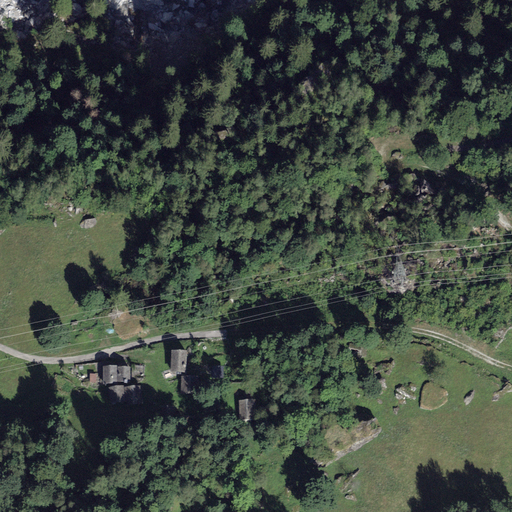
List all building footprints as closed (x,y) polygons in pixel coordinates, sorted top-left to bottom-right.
[(187,353),(172,353),(170,374),(186,374),(187,353)] [(223,368),(211,369),(211,380),(223,379),(223,368)] [(115,369),(104,369),(104,384),(115,384),(115,369)] [(130,369),(118,369),(118,384),(130,384),(130,369)] [(193,378),(181,378),(181,394),(193,395),(193,378)] [(136,387),(125,388),(126,403),(138,402),(136,387)] [(121,388),(110,389),(111,404),(123,403),(121,388)] [(255,402),(238,402),(239,424),(256,424),(255,402)]
